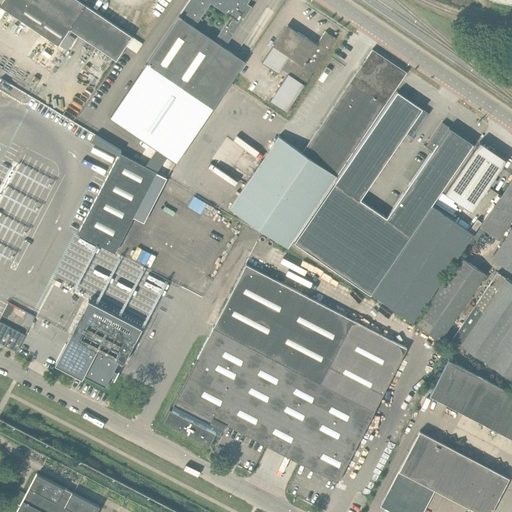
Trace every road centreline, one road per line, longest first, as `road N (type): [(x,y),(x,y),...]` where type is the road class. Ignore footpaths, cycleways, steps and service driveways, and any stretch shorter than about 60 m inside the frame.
road 1 (residential): [(283,511),(0,362)]
road 2 (tertiary): [(511,122),(331,0)]
